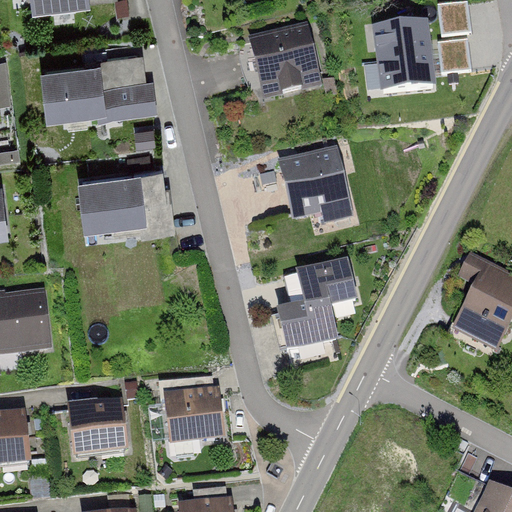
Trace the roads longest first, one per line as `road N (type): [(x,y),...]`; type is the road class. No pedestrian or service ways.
road 1 (residential): [(166,0),(255,402),(322,456)]
road 2 (tertiary): [(371,371),(511,107)]
road 3 (residential): [(371,371),(511,455)]
